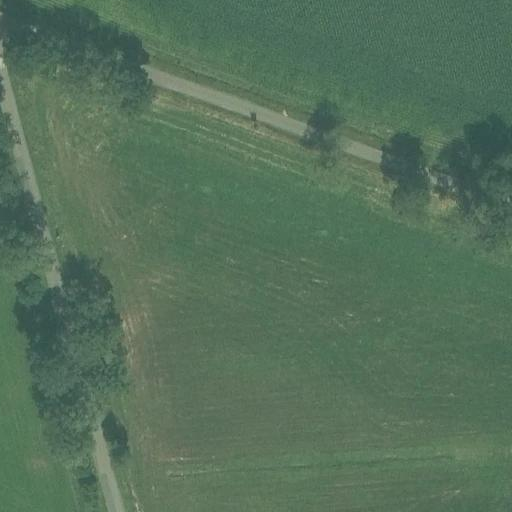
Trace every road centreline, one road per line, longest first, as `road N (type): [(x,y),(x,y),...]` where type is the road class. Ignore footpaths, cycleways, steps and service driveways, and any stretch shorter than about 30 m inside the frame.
road 1 (unclassified): [(511,210),(0,17)]
road 2 (unclassified): [(115,511),(0,70)]
